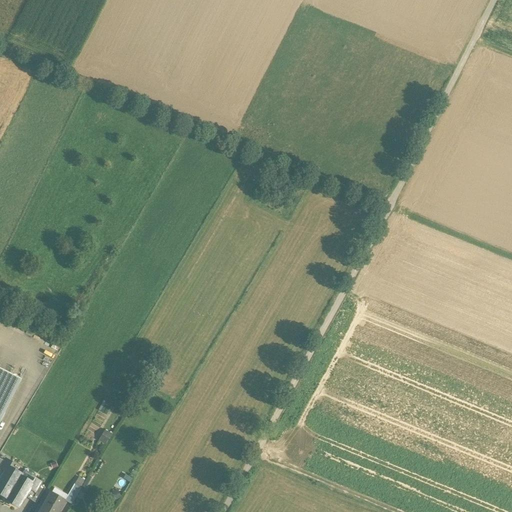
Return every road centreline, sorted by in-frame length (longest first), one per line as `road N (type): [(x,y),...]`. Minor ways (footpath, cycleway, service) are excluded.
road 1 (track): [(494,0),(223,511)]
road 2 (track): [(0,48),(511,261)]
